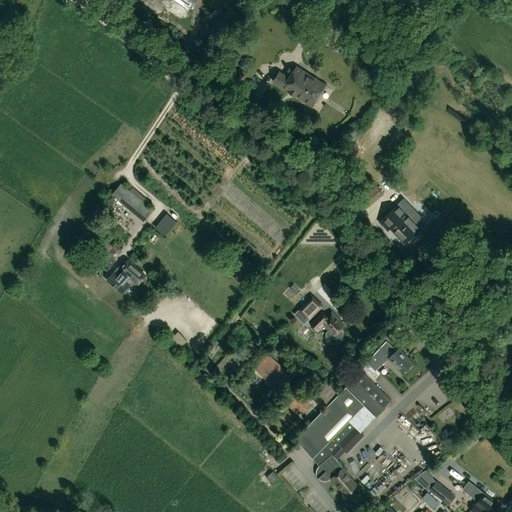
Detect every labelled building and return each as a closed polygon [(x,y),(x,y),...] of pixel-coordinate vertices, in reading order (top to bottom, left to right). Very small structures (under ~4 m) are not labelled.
[(295,95),(312,105),(325,85),(296,67),(289,78),(279,71),(273,81),(289,90),(288,92),(295,96),(295,95)] [(120,184),(112,194),(144,220),(152,210),(120,184)] [(359,197),(367,208),(384,194),(377,185),(359,197)] [(391,228),(404,242),(420,228),(397,205),(379,222),(388,231),(391,228)] [(116,261),(102,250),(93,260),(107,271),(116,261)] [(128,260),(120,269),(137,284),(145,275),(128,260)] [(322,306),(312,296),(299,309),(309,319),(322,306)] [(318,331),(324,324),(329,329),(326,333),(326,340),(330,343),(339,344),(343,339),(343,332),(340,329),(344,325),(336,318),(337,317),(332,312),(328,316),(322,311),(310,323),(318,331)] [(375,370),(388,358),(402,373),(412,363),(399,348),(396,351),(386,342),(366,362),(375,370)] [(290,367),(286,371),(267,354),(254,369),(272,385),(278,378),(286,384),(296,372),(290,367)] [(364,434),(361,431),(376,415),(377,416),(385,408),(384,407),(391,400),(359,370),(339,394),(329,405),(299,442),(313,458),(320,467),(319,469),(319,470),(318,472),(319,474),(319,476),(320,476),(318,478),(319,478),(320,477),(322,478),(324,479),(326,479),(328,478),(330,477),(340,488),(346,494),(351,490),(352,491),(355,488),(355,486),(356,485),(346,474),(348,473),(343,467),(338,462),(338,461),(336,459),(345,450),(355,443),(364,434)] [(318,394),(329,405),(339,394),(327,383),(318,393),(317,393),(318,394)] [(318,394),(317,393),(318,393),(313,388),(304,397),(310,403),(318,394)] [(304,413),(311,406),(292,390),(286,397),(304,413)] [(418,449),(420,446),(412,440),(407,446),(411,450),(413,446),(418,449)] [(383,465),(392,456),(382,447),(373,457),(383,465)] [(401,464),(405,467),(411,461),(408,457),(401,464)] [(397,463),(394,470),(400,473),(404,466),(397,463)] [(277,467),(271,470),(276,478),(281,476),(277,467)] [(448,504),(455,496),(436,482),(430,489),(448,504)] [(478,501),(471,511),(472,511),(493,511),(499,505),(484,493),(484,494),(468,482),(463,489),(478,501)] [(441,504),(428,492),(422,497),(436,510),(441,504)]
